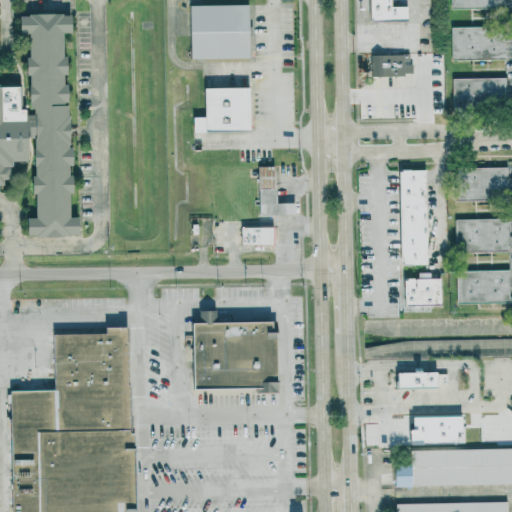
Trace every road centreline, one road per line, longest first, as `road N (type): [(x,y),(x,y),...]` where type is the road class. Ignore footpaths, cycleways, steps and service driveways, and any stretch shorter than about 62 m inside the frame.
road 1 (secondary): [(313,0),(322,511)]
road 2 (residential): [(318,269),(0,274)]
road 3 (secondary): [(347,486),(344,327)]
road 4 (secondary): [(341,131),(339,0)]
road 5 (residential): [(342,153),(440,150),(467,139)]
road 6 (residential): [(467,139),(425,130),(341,131)]
